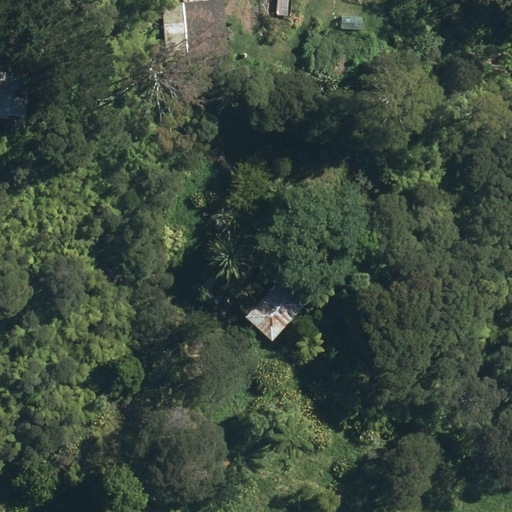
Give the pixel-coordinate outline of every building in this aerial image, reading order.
[(256,26),(256,0),(238,0),(238,26),(256,26)] [(0,113),(16,114),(19,66),(0,64),(0,113)] [(247,315),(275,339),(308,303),(298,293),(311,278),(318,284),(332,269),(316,254),(304,267),(300,264),(281,284),(277,281),(247,315)] [(88,280),(111,292),(121,273),(98,261),(88,280)] [(200,286),(219,303),(238,283),(219,266),(200,286)]
